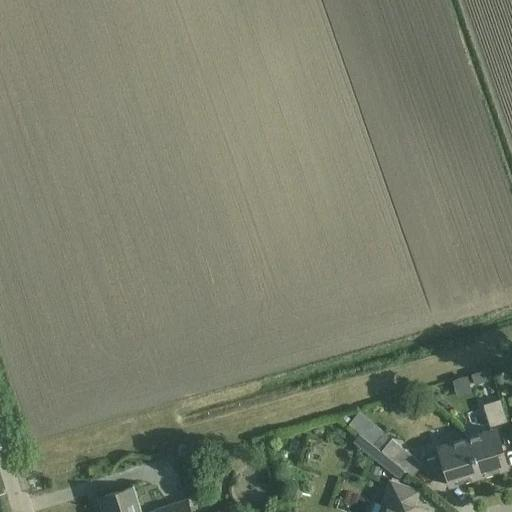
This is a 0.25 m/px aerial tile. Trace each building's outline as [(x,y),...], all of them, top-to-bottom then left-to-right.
[(485,371),(472,375),(475,386),(489,382),(485,371)] [(507,421),(500,399),(483,404),(490,426),(507,421)] [(495,430),(466,439),(478,477),(507,468),(495,430)] [(307,463),(322,466),(328,440),(312,437),(307,463)] [(392,438),(382,451),(412,475),(422,463),(392,438)] [(478,477),(466,439),(438,448),(449,485),(478,477)] [(418,491),(390,481),(382,506),(375,504),(372,511),(427,511),(428,511),(413,506),(418,491)] [(156,509),(156,510),(148,511),(139,511),(132,487),(103,496),(107,511),(190,511),(187,500),(156,509)]
